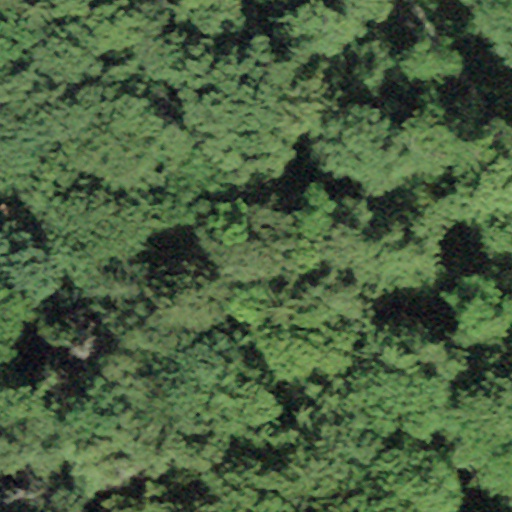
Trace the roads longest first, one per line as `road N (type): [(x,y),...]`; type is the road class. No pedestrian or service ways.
road 1 (track): [(511,492),(409,454),(0,267)]
road 2 (track): [(391,0),(511,153)]
